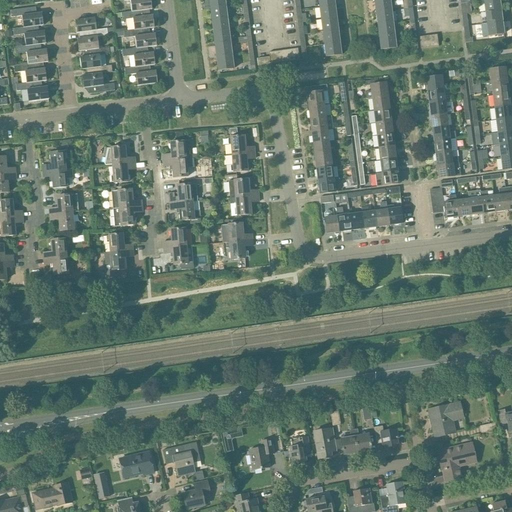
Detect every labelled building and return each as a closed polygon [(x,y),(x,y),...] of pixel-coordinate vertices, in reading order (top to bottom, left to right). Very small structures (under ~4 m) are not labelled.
[(118,0),(119,1),(127,0),(129,0),(131,11),(131,12),(146,10),(151,9),(149,0),(118,0)] [(223,0),(208,0),(209,9),(224,7),(223,0)] [(388,0),(374,0),(373,0),(375,12),(390,11),(390,10),(388,0)] [(402,0),(403,9),(408,9),(413,8),(411,0),(402,0)] [(482,0),(484,11),(499,9),(498,0),(482,0)] [(318,7),(320,20),(335,18),(334,5),(318,7)] [(38,26),(43,26),(41,13),(36,14),(35,7),(9,11),(10,17),(21,16),(22,27),(22,28),(38,26)] [(224,7),(209,9),(211,21),(226,19),(224,7)] [(408,9),(403,9),(404,17),(414,16),(413,8),(408,9)] [(300,9),(295,10),(297,22),(302,22),(302,23),(307,22),(306,14),(301,14),(300,9)] [(501,21),(499,9),(484,11),(485,23),(501,21)] [(121,13),(117,13),(118,18),(122,17),(122,20),(132,18),(134,30),(148,28),(153,28),(151,15),(146,16),(146,10),(131,12),(131,11),(121,13)] [(390,11),(375,12),(376,25),(392,23),(390,11)] [(96,37),(97,37),(107,36),(106,29),(96,30),(94,18),(74,21),(75,33),(81,33),(81,38),(81,39),(96,37)] [(320,20),(321,32),(337,30),(335,18),(320,20)] [(226,19),(211,21),(212,33),(227,32),(226,19)] [(501,21),(485,23),(487,36),(503,34),(501,21)] [(393,35),(392,23),(376,25),(378,37),(393,35)] [(23,34),(25,46),(40,44),(40,45),(45,44),(43,31),(38,32),(38,26),(22,28),(22,27),(12,29),(13,36),(23,34)] [(468,26),(463,26),(465,40),(465,43),(473,42),(472,39),(470,39),(468,26)] [(123,32),(116,33),(116,38),(124,37),(124,38),(134,36),(136,48),(146,47),(147,47),(155,46),(154,34),(149,34),(148,28),(134,30),(123,31),(123,32)] [(321,32),(323,44),(338,42),(337,30),(321,32)] [(227,32),(212,33),(214,46),(229,44),(227,32)] [(418,50),(416,33),(411,33),(412,43),(410,43),(409,48),(409,51),(418,50)] [(395,48),(393,35),(378,37),(379,50),(395,48)] [(81,39),(81,38),(76,39),(78,51),(83,51),(84,57),(99,55),(109,54),(108,47),(98,48),(97,37),(96,37),(81,39)] [(338,42),(323,44),(324,57),(340,55),(338,42)] [(25,46),(14,47),(15,54),(26,53),(27,64),(38,63),(47,62),(46,50),(41,50),(40,45),(40,44),(25,46)] [(229,44),(214,46),(215,58),(230,56),(229,44)] [(133,55),(134,67),(149,65),(154,65),(153,52),(147,53),(147,47),(146,47),(136,48),(121,50),(122,57),(133,55)] [(289,50),(291,62),(299,60),(297,49),(289,50)] [(283,63),(291,62),(289,50),(282,51),(283,63)] [(276,64),(283,63),(282,51),(275,52),(276,64)] [(269,65),(276,64),(275,52),(269,53),(269,58),(268,58),(269,65)] [(84,57),(78,57),(80,70),(85,69),(86,75),(101,73),(112,72),(111,65),(100,67),(99,55),(84,57)] [(230,56),(215,58),(217,71),(232,69),(230,56)] [(258,66),(269,65),(268,58),(257,59),(258,66)] [(40,81),(41,82),(46,81),(44,68),(39,69),(38,63),(27,64),(13,66),(14,73),(24,71),(26,83),(40,81)] [(150,71),(149,65),(134,67),(124,68),(125,75),(135,73),(137,86),(157,83),(155,71),(150,71)] [(490,82),(506,80),(504,68),(488,70),(490,82)] [(86,75),(81,75),(83,88),(88,88),(89,94),(114,90),(113,84),(103,85),(101,73),(86,75)] [(425,78),(426,91),(442,89),(440,76),(425,78)] [(0,87),(4,87),(9,86),(8,80),(3,80),(0,79),(0,87)] [(492,95),(507,93),(506,80),(490,82),(492,95)] [(15,84),(12,85),(13,92),(16,91),(27,90),(28,102),(48,99),(46,87),(41,88),(41,82),(40,81),(26,83),(15,84)] [(371,98),(386,96),(385,83),(369,85),(370,92),(365,92),(365,99),(371,98)] [(307,107),(322,105),(322,104),(328,104),(325,85),(311,87),(312,93),(305,94),(307,107)] [(443,101),(442,89),(426,91),(428,103),(443,101)] [(492,95),(493,107),(509,105),(507,93),(492,95)] [(371,98),(372,111),(388,109),(386,96),(371,98)] [(443,101),(428,103),(430,116),(445,114),(453,113),(452,101),(444,102),(443,101)] [(324,117),(322,105),(307,107),(309,119),(324,117)] [(493,107),(495,120),(510,118),(509,105),(493,107)] [(372,111),(374,123),(389,121),(388,109),(372,111)] [(430,116),(431,128),(447,126),(445,114),(430,116)] [(309,119),(310,131),(326,129),(324,117),(309,119)] [(495,120),(489,121),(491,133),(497,133),(511,130),(511,129),(511,118),(495,120)] [(376,135),(391,133),(389,121),(374,123),(376,135)] [(431,128),(433,141),(455,138),(455,132),(448,133),(447,126),(431,128)] [(312,144),(327,142),(326,129),(310,131),(312,144)] [(511,130),(497,133),(498,145),(511,143),(511,130)] [(393,146),(391,133),(376,135),(377,148),(393,146)] [(229,137),(231,154),(254,152),(254,147),(245,148),(244,136),(229,137)] [(455,138),(433,141),(434,153),(450,151),(450,152),(457,151),(455,138)] [(162,161),(190,158),(189,141),(169,142),(170,154),(162,155),(162,161)] [(313,156),(329,154),(327,142),(312,144),(313,156)] [(511,143),(498,145),(500,158),(511,155),(511,143)] [(112,165),(135,163),(134,157),(126,158),(124,146),(110,148),(108,148),(104,166),(112,165)] [(394,158),(393,146),(377,148),(379,160),(394,158)] [(434,153),(436,166),(459,163),(458,158),(451,158),(450,152),(450,151),(434,153)] [(42,166),(42,172),(66,169),(64,152),(49,153),(51,165),(42,166)] [(255,158),(254,152),(231,154),(232,172),(247,171),(246,159),(255,158)] [(315,169),(331,167),(329,154),(313,156),(315,169)] [(511,155),(500,158),(501,170),(511,168),(511,155)] [(0,175),(16,174),(15,168),(6,169),(5,157),(0,157),(0,175)] [(396,171),(394,158),(379,160),(380,173),(396,171)] [(185,159),(162,161),(163,166),(171,166),(172,178),(187,176),(186,165),(185,159)] [(135,163),(112,165),(113,183),(128,182),(127,170),(135,169),(135,163)] [(459,163),(436,166),(438,178),(453,177),(460,176),(459,163)] [(332,179),(331,167),(315,169),(317,181),(332,179)] [(66,169),(42,172),(43,177),(52,176),(53,188),(67,187),(67,179),(73,178),(72,169),(66,170),(66,169)] [(398,184),(396,171),(380,173),(381,174),(375,174),(377,186),(382,186),(398,184)] [(16,179),(16,174),(0,175),(0,193),(9,192),(7,180),(16,179)] [(228,181),(230,198),(258,196),(258,190),(249,191),(247,179),(233,180),(228,181)] [(332,180),(332,179),(317,181),(318,194),(338,192),(338,185),(340,185),(339,179),(332,180)] [(439,182),(440,189),(442,189),(453,187),(452,181),(439,182)] [(192,202),(197,202),(196,183),(176,185),(177,197),(169,198),(169,204),(192,202)] [(400,194),(399,187),(386,189),(387,196),(400,194)] [(495,211),(507,210),(504,188),(498,188),(499,195),(493,196),(495,211)] [(111,191),(113,209),(142,206),(141,200),(132,201),(131,189),(111,191)] [(486,191),(480,192),(481,198),(480,198),(482,213),(495,211),(493,196),(487,197),(486,191)] [(49,209),(50,214),(73,212),(73,213),(78,212),(77,195),(71,196),(71,195),(57,196),(58,208),(49,209)] [(443,203),(443,207),(444,213),(445,218),(458,216),(456,201),(455,195),(449,196),(450,202),(443,203)] [(259,201),(258,196),(230,198),(230,204),(235,204),(236,216),(251,214),(250,202),(259,201)] [(334,203),(333,196),(320,198),(321,205),(334,203)] [(482,213),(480,198),(468,199),(470,215),(482,213)] [(468,199),(456,201),(458,216),(470,215),(468,199)] [(0,219),(23,217),(22,211),(14,212),(13,200),(0,201),(0,219)] [(193,211),(192,202),(169,204),(170,209),(178,209),(179,221),(200,219),(199,211),(193,211)] [(380,211),(374,212),(376,227),(388,225),(386,210),(387,210),(387,207),(386,202),(379,203),(380,211)] [(142,206),(113,209),(114,226),(135,224),(134,213),(142,212),(142,206)] [(387,210),(386,210),(388,225),(401,224),(399,208),(394,209),(393,206),(387,207),(387,210)] [(363,228),(376,227),(374,212),(368,212),(367,207),(362,208),(362,213),(361,213),(363,228)] [(337,216),(339,232),(351,230),(349,215),(350,215),(349,213),(343,213),(342,208),(336,208),(337,216)] [(325,218),(324,218),(326,233),(339,232),(337,216),(332,217),(332,213),(329,211),(326,211),(324,214),(325,218)] [(73,212),(50,214),(50,220),(59,219),(60,231),(74,230),(73,213),(73,212)] [(361,213),(350,215),(349,215),(351,230),(363,228),(361,213)] [(23,217),(0,219),(0,225),(1,236),(16,235),(15,223),(23,222),(23,217)] [(222,244),(229,243),(229,242),(252,240),(252,234),(243,235),(242,223),(227,224),(220,225),(222,244)] [(163,248),(186,247),(184,228),(170,230),(171,241),(163,242),(163,248)] [(110,252),(133,250),(133,245),(124,246),(123,234),(108,235),(110,252)] [(43,253),(43,259),(67,257),(65,239),(51,240),(52,252),(43,253)] [(229,242),(229,243),(231,260),(245,258),(244,247),(253,246),(252,240),(229,242)] [(0,262),(14,261),(13,256),(13,255),(4,256),(3,244),(0,244),(0,262)] [(186,247),(163,248),(164,254),(172,253),(173,265),(188,263),(186,247)] [(134,256),(133,250),(110,252),(110,253),(104,254),(104,260),(102,262),(103,268),(105,270),(106,278),(119,277),(118,269),(126,269),(125,257),(134,256)] [(68,274),(67,257),(43,259),(44,264),(53,263),(54,275),(68,274)] [(14,261),(0,262),(0,280),(6,280),(6,272),(5,268),(14,267),(14,261)] [(463,418),(460,404),(429,411),(430,416),(429,416),(431,425),(432,425),(435,437),(455,433),(452,421),(463,418)] [(372,420),(369,406),(361,408),(363,421),(372,420)] [(511,413),(505,415),(505,411),(499,412),(501,425),(507,424),(509,433),(511,432),(511,413)] [(341,425),(338,412),(330,413),(332,427),(341,425)] [(497,430),(495,423),(479,426),(481,434),(497,430)] [(383,432),(382,426),(374,428),(377,444),(382,443),(383,448),(399,446),(396,430),(383,432)] [(242,429),(223,433),(226,452),(234,451),(232,439),(243,437),(242,429)] [(337,451),(333,429),(313,432),(318,460),(332,457),(331,452),(337,451)] [(357,429),(354,430),(357,453),(371,451),(368,435),(359,436),(357,429)] [(350,434),(340,436),(341,439),(344,455),(345,455),(345,457),(351,456),(351,454),(357,453),(354,430),(350,431),(350,434)] [(311,453),(308,437),(292,440),(293,448),(290,448),(292,464),(306,462),(305,454),(311,453)] [(274,453),(272,440),(265,442),(266,447),(249,450),(252,471),(270,468),(268,455),(274,453)] [(201,462),(196,443),(163,451),(166,465),(175,463),(178,477),(195,473),(193,464),(201,462)] [(476,463),(472,444),(437,451),(442,471),(443,471),(446,483),(462,480),(459,467),(476,463)] [(154,473),(149,453),(120,460),(124,479),(144,474),(144,476),(154,473)] [(89,469),(79,471),(81,480),(91,478),(89,469)] [(110,498),(104,473),(94,475),(99,500),(110,498)] [(210,495),(207,482),(194,485),(196,491),(183,494),(187,510),(204,506),(202,496),(210,495)] [(405,503),(402,483),(387,486),(389,499),(380,500),(382,511),(398,511),(397,505),(405,503)] [(72,503),(68,484),(53,487),(54,489),(32,494),(36,510),(57,505),(58,506),(72,503)] [(22,485),(15,487),(17,497),(25,495),(22,485)] [(355,502),(347,503),(348,511),(374,511),(374,504),(371,505),(369,489),(353,492),(355,502)] [(249,501),(247,494),(233,497),(235,505),(237,504),(239,511),(259,511),(256,500),(249,501)] [(325,505),(323,497),(306,500),(306,501),(303,503),(304,507),(307,508),(307,511),(331,511),(331,504),(325,505)] [(133,504),(131,498),(117,501),(119,507),(117,508),(117,511),(140,511),(138,502),(133,504)] [(22,511),(19,499),(10,501),(10,503),(3,504),(3,501),(0,501),(0,511),(22,511)] [(507,511),(505,501),(492,504),(493,511),(507,511)]
